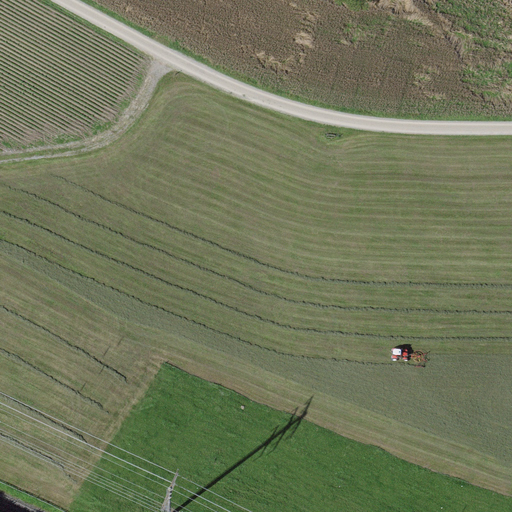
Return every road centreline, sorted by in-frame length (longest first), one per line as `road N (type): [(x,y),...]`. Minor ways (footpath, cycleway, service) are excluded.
road 1 (track): [(511,129),(379,127),(276,105),(57,0)]
road 2 (track): [(162,55),(131,115),(112,133),(73,149),(0,159)]
